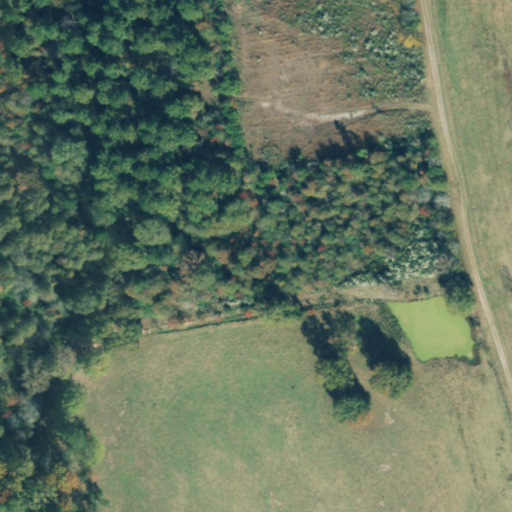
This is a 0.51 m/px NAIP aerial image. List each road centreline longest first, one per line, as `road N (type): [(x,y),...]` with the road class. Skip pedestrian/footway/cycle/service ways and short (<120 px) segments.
road 1 (residential): [(511,387),(421,0)]
road 2 (residential): [(492,0),(511,146)]
